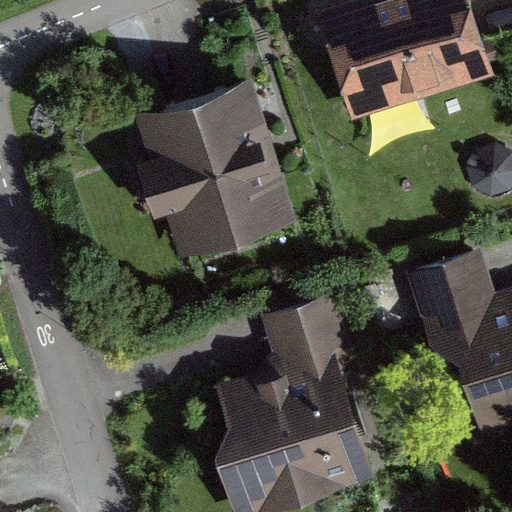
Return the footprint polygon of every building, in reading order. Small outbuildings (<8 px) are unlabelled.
[(479,0),(345,0),(322,7),(357,121),(503,76),(479,0)] [(254,77),(135,113),(179,255),(298,218),(254,77)] [(484,247),(419,271),(440,329),(450,358),(479,436),(511,423),(511,295),(503,299),(484,247)] [(330,295),(263,315),(278,365),(198,389),(235,511),(283,511),(387,480),(330,295)] [(8,511),(0,484),(0,511),(8,511)]
